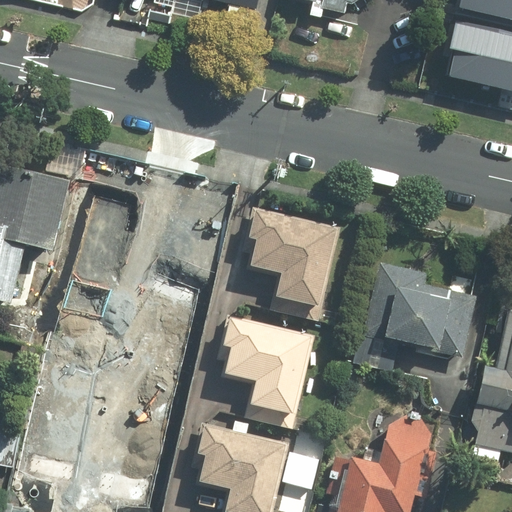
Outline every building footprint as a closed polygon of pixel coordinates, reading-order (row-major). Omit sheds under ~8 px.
[(214,0),(253,8),(254,0),(214,0)] [(293,0),(314,5),(312,12),(345,20),(349,0),(369,0),(376,2),(376,0),(293,0)] [(511,0),(460,0),(459,7),(511,18),(511,0)] [(511,88),(511,36),(455,23),(449,48),(454,50),(448,74),(511,88)] [(67,179),(0,168),(0,303),(13,306),(25,246),(56,251),(67,179)] [(258,241),(251,272),(278,278),(273,299),(321,309),(339,228),(257,210),(251,239),(258,241)] [(193,237),(101,215),(71,339),(60,337),(53,365),(128,384),(114,443),(162,454),(180,383),(168,380),(183,317),(174,315),(193,237)] [(380,262),(355,357),(393,367),(399,343),(455,358),(474,287),(453,281),(450,292),(421,285),(424,274),(380,262)] [(315,334),(229,314),(221,347),(229,349),(222,378),(254,386),(249,408),(294,419),(315,334)] [(487,373),(468,444),(511,455),(511,322),(498,376),(487,373)] [(0,464),(8,466),(15,427),(0,424),(0,464)] [(221,511),(281,511),(286,486),(311,491),(319,449),(199,425),(192,457),(203,459),(197,488),(225,493),(221,511)] [(430,434),(389,426),(384,452),(365,449),(363,461),(334,455),(329,480),(333,481),(331,493),(340,494),(337,511),(411,511),(415,495),(428,498),(435,461),(425,459),(430,434)]
